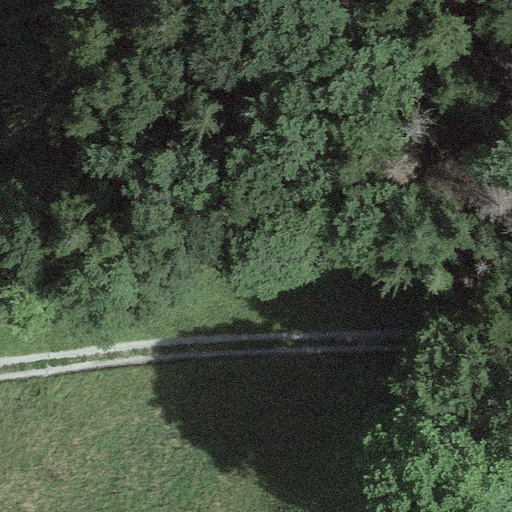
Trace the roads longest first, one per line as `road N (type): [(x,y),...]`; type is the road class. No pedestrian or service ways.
road 1 (track): [(0,342),(218,331),(511,332)]
road 2 (unknown): [(511,447),(440,332)]
